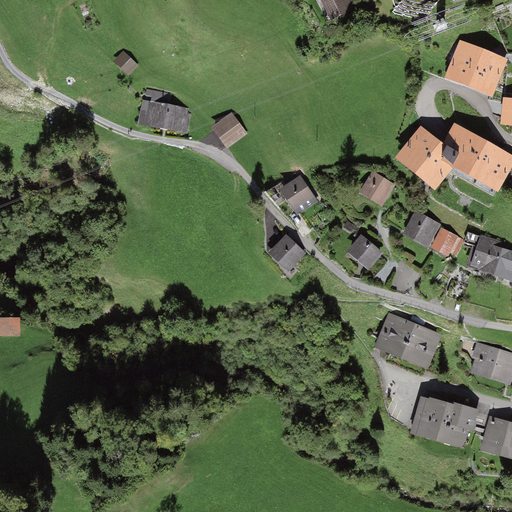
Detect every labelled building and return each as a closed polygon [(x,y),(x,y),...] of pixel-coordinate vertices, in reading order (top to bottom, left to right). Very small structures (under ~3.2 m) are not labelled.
[(355,8),(352,1),(349,2),(348,0),(323,0),(333,19),(355,8)] [(393,0),(395,5),(397,7),(396,8),(402,14),(406,16),(413,17),(417,12),(424,18),(439,0),(454,0),(456,1),(456,0),(393,0)] [(491,90),(503,62),(462,46),(451,75),(491,90)] [(117,60),(131,72),(137,65),(118,49),(114,54),(119,59),(117,60)] [(144,101),(143,105),(139,104),(138,108),(143,108),(140,121),(183,130),(183,133),(186,133),(190,114),(186,114),(187,108),(178,106),(178,108),(169,106),(171,94),(148,89),(147,95),(154,97),(153,103),(144,101)] [(232,116),(216,128),(228,144),(244,132),(232,116)] [(447,148),(445,150),(448,153),(455,159),(454,161),(450,165),(447,169),(494,195),(511,162),(511,159),(457,129),(447,148)] [(448,153),(445,150),(422,132),(405,152),(415,160),(412,164),(436,183),(447,169),(450,165),(454,161),(455,159),(448,153)] [(374,174),(364,190),(382,202),(392,185),(380,177),(381,174),(377,171),(375,174),(374,174)] [(299,212),(306,207),(309,211),(320,204),(317,200),(316,200),(312,196),(304,184),(307,182),(303,177),(300,179),(284,190),(299,212)] [(312,228),(329,217),(320,204),(309,211),(303,215),(312,228)] [(425,242),(425,241),(429,243),(439,225),(417,213),(406,232),(425,242)] [(349,222),(345,228),(351,232),(353,229),(357,231),(355,234),(359,237),(363,231),(349,222)] [(448,253),(450,250),(457,253),(464,240),(443,230),(435,246),(448,253)] [(474,266),(475,264),(493,270),(500,250),(499,250),(501,243),(469,232),(465,245),(474,248),(469,264),(474,266)] [(274,246),(276,248),(272,252),(289,268),(303,253),(286,237),(279,245),(277,243),(274,246)] [(350,253),(367,267),(379,253),(362,238),(350,253)] [(510,244),(501,241),(501,243),(499,250),(500,250),(493,270),(511,276),(511,252),(511,254),(507,252),(510,244)] [(417,250),(409,263),(423,272),(431,259),(417,250)] [(454,280),(449,295),(464,300),(469,285),(454,280)] [(495,308),(499,293),(469,285),(464,300),(495,308)] [(391,317),(381,343),(427,362),(438,336),(419,328),(419,326),(406,321),(406,323),(391,317)] [(0,333),(18,333),(18,320),(0,319),(0,333)] [(511,356),(479,346),(476,354),(481,355),(477,369),(508,378),(511,365),(511,356)] [(423,402),(416,428),(460,441),(465,424),(473,426),(476,414),(473,413),(475,404),(460,400),(458,408),(432,401),(431,404),(423,402)] [(493,448),(502,450),(509,424),(503,422),(501,430),(490,427),(484,450),(492,452),(493,448)] [(511,424),(509,424),(502,450),(511,453),(511,424)]
